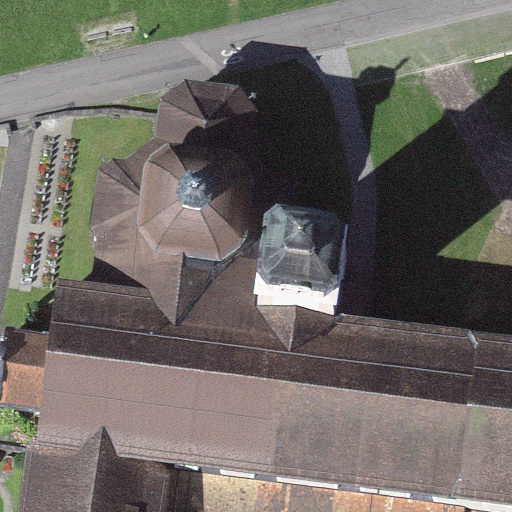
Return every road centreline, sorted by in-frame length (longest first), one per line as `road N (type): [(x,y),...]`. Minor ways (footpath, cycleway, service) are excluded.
road 1 (residential): [(449,0),(161,64)]
road 2 (residential): [(0,102),(161,64)]
